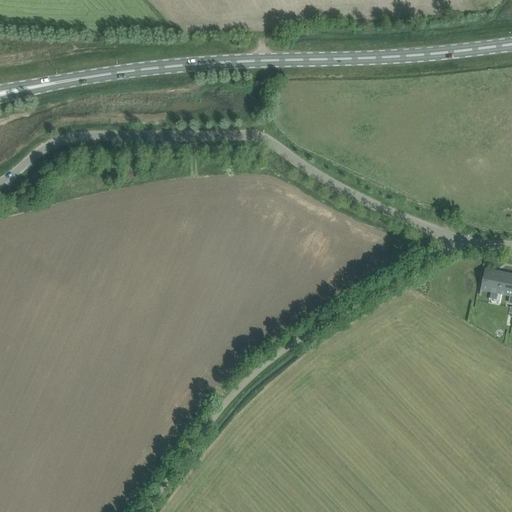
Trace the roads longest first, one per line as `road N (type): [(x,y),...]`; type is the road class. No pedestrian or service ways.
road 1 (unclassified): [(452,238),(253,133),(63,140),(0,182)]
road 2 (primary): [(511,44),(184,64),(32,86)]
road 3 (unclassified): [(144,511),(257,368),(452,238)]
